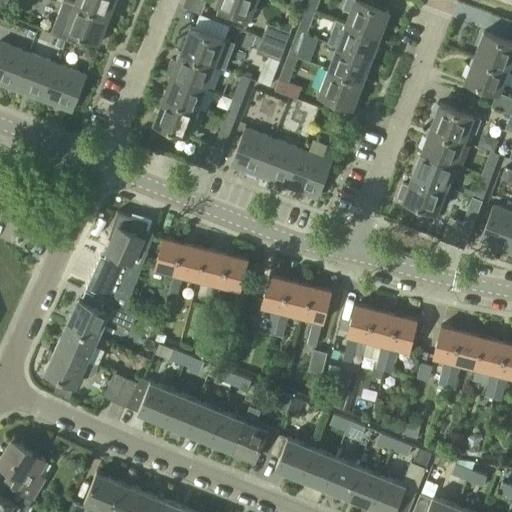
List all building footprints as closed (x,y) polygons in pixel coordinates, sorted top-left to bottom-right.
[(76,3),(68,0),(63,0),(52,30),(69,37),(71,30),(99,41),(109,15),(76,2),(76,3)] [(76,0),(76,2),(109,15),(114,0),(76,0)] [(250,16),(256,0),(216,0),(216,2),(250,16)] [(308,0),(306,6),(316,10),(319,0),(308,0)] [(380,35),(389,9),(364,0),(345,0),(343,8),(350,11),(345,22),(380,35)] [(307,33),(316,10),(306,6),(297,30),(307,33)] [(284,48),(291,30),(268,22),(262,39),(284,48)] [(371,58),(380,35),(345,22),(337,44),(371,58)] [(214,63),(224,38),(190,25),(181,50),(214,63)] [(30,29),(28,34),(34,37),(37,31),(35,31),(30,29)] [(298,55),(307,33),(297,30),(289,52),(298,55)] [(508,68),(511,56),(511,40),(484,30),(474,55),(508,68)] [(59,35),(56,44),(62,47),(66,38),(59,35)] [(267,54),(280,59),(284,48),(262,39),(257,50),(267,54)] [(0,81),(14,88),(28,51),(0,40),(0,81)] [(363,80),(371,58),(337,44),(328,67),(363,80)] [(88,48),(86,53),(89,60),(94,62),(97,51),(88,48)] [(173,72),(172,73),(206,86),(214,63),(181,50),(178,59),(172,57),(167,69),(173,72)] [(44,99),(58,62),(28,51),(14,88),(44,99)] [(279,78),(275,89),(290,95),(297,98),(302,86),(289,81),(298,55),(289,52),(279,78)] [(267,54),(258,79),(271,84),(280,59),(267,54)] [(503,80),(508,68),(474,55),(465,79),(498,92),(500,90),(504,89),(503,80)] [(73,110),(87,73),(58,62),(44,99),(73,110)] [(353,106),(363,80),(328,67),(318,93),(353,106)] [(197,108),(206,86),(172,73),(164,95),(197,108)] [(233,96),(242,99),(251,77),(242,73),(233,96)] [(187,134),(197,108),(164,95),(154,121),(187,134)] [(234,122),(242,99),(233,96),(230,102),(224,118),(234,122)] [(473,115),(439,102),(430,127),(463,140),(468,129),(476,132),(482,118),(473,114),(473,115)] [(224,147),(234,122),(224,118),(214,144),(224,147)] [(259,174),(273,138),(244,127),(230,163),(259,174)] [(455,162),(463,140),(430,127),(421,149),(455,162)] [(289,185),(302,149),(273,138),(259,174),(289,185)] [(204,166),(212,143),(201,139),(193,162),(204,166)] [(215,170),(224,147),(214,144),(212,143),(204,166),(215,170)] [(318,196),(335,150),(327,147),(323,157),(302,149),(289,185),(318,196)] [(446,186),(455,162),(421,149),(412,173),(446,186)] [(491,176),(500,154),(490,150),(481,173),(491,176)] [(511,179),(511,166),(506,164),(502,176),(511,179)] [(397,195),(403,198),(403,199),(410,202),(407,209),(433,219),(446,186),(412,173),(409,183),(403,181),(397,195)] [(482,200),(491,176),(481,173),(475,189),(466,185),(463,193),(472,196),(482,200)] [(473,224),(482,200),(472,196),(454,243),(464,247),(473,224)] [(509,250),(511,241),(511,209),(493,203),(479,239),(509,250)] [(143,264),(150,248),(157,232),(148,229),(152,220),(122,207),(112,230),(115,232),(108,248),(114,251),(143,264)] [(155,266),(175,271),(183,241),(163,236),(155,266)] [(175,271),(198,277),(206,247),(183,241),(175,271)] [(206,247),(198,277),(219,283),(227,252),(206,247)] [(114,251),(95,294),(124,307),(143,264),(114,251)] [(240,288),(248,258),(227,252),(219,283),(240,288)] [(282,309),(290,278),(269,273),(261,304),(282,309)] [(173,279),(164,277),(160,294),(169,296),(173,279)] [(282,309),(303,314),(311,284),(290,278),(282,309)] [(177,298),(181,281),(173,279),(169,296),(177,298)] [(332,289),(311,284),(303,314),(325,319),(332,289)] [(220,291),(211,289),(207,305),(213,307),(216,308),(220,291)] [(224,310),(228,293),(220,291),(216,308),(224,310)] [(124,307),(95,294),(91,304),(79,299),(68,322),(98,335),(108,312),(132,323),(137,313),(124,307)] [(358,336),(368,338),(376,307),(355,301),(347,333),(358,336)] [(382,342),(389,344),(397,312),(376,307),(368,338),(382,342)] [(418,317),(397,312),(389,344),(410,349),(418,317)] [(279,316),(271,314),(267,331),(275,333),(279,316)] [(279,316),(275,333),(284,335),(288,318),(279,316)] [(68,322),(58,346),(88,359),(98,363),(104,349),(94,345),(98,335),(68,322)] [(453,360),(455,360),(463,329),(441,323),(433,354),(444,357),(453,360)] [(321,327),(312,324),(307,342),(317,344),(321,327)] [(476,366),(484,334),(463,329),(455,360),(461,362),(476,366)] [(506,340),(484,334),(476,366),(487,368),(491,370),(497,371),(506,340)] [(511,341),(506,340),(497,371),(500,372),(511,374),(511,341)] [(347,342),(343,358),(352,360),(355,347),(356,344),(347,342)] [(58,346),(47,371),(59,377),(75,384),(80,374),(81,375),(85,375),(92,373),(95,371),(98,363),(88,359),(58,346)] [(169,358),(184,364),(189,353),(174,346),(169,358)] [(328,351),(314,347),(308,369),(322,372),(328,351)] [(378,357),(376,366),(384,368),(388,352),(380,350),(378,357)] [(388,352),(384,368),(393,370),(397,354),(388,352)] [(204,359),(189,353),(184,364),(200,370),(204,359)] [(445,384),(447,384),(453,360),(444,357),(438,382),(445,384)] [(455,360),(453,360),(447,384),(455,386),(461,362),(455,360)] [(231,384),(236,372),(220,365),(216,377),(231,384)] [(376,366),(373,376),(382,378),(384,368),(376,366)] [(498,380),(500,372),(497,371),(491,370),(485,394),(493,396),(498,380)] [(116,401),(126,376),(114,371),(104,395),(116,401)] [(236,372),(231,384),(247,390),(252,378),(236,372)] [(125,405),(141,376),(138,381),(126,376),(116,401),(125,405)] [(162,420),(174,390),(150,380),(151,379),(141,376),(125,405),(126,405),(138,410),(162,420)] [(498,380),(493,396),(502,398),(506,382),(498,380)] [(438,382),(436,392),(443,394),(445,384),(438,382)] [(185,430),(197,400),(174,390),(162,420),(185,430)] [(286,412),(293,395),(282,391),(275,407),(286,412)] [(338,392),(334,403),(346,408),(350,396),(338,392)] [(297,417),(304,400),(293,395),(286,412),(297,417)] [(209,439),(221,409),(197,400),(185,430),(209,439)] [(245,419),(232,449),(256,459),(268,429),(255,423),(261,409),(250,404),(244,419),(245,419)] [(221,409),(209,439),(232,449),(245,419),(244,419),(221,409)] [(345,430),(350,418),(334,412),(329,423),(345,430)] [(362,436),(366,425),(350,418),(345,430),(362,436)] [(376,442),(392,449),(397,437),(381,430),(376,442)] [(481,438),(482,433),(480,432),(474,432),(468,435),(466,447),(468,448),(467,453),(482,455),(485,439),(481,438)] [(311,446),(288,436),(276,465),(299,475),(311,446)] [(413,443),(397,437),(392,449),(408,455),(413,443)] [(32,497),(45,476),(35,470),(43,456),(13,438),(0,459),(0,462),(12,470),(5,481),(32,497)] [(323,485),(335,455),(311,446),(299,475),(323,485)] [(347,495),(359,465),(335,455),(323,485),(347,495)] [(436,455),(434,461),(442,465),(446,456),(436,455)] [(415,495),(427,466),(412,460),(403,483),(382,475),(370,504),(388,511),(394,511),(404,490),(415,495)] [(451,473),(467,479),(472,468),(456,461),(451,473)] [(370,504),(382,475),(359,465),(347,495),(370,504)] [(488,474),(472,468),(467,479),(483,486),(488,474)] [(108,511),(121,480),(97,470),(85,501),(108,511)] [(511,478),(507,477),(505,481),(502,480),(497,491),(511,497),(511,478)] [(110,511),(134,511),(144,489),(121,480),(108,511),(110,511)] [(32,497),(5,481),(0,489),(0,511),(16,511),(21,505),(25,508),(32,497)] [(162,511),(167,499),(144,489),(134,511),(162,511)] [(433,498),(421,493),(413,511),(453,511),(457,504),(434,495),(433,498)] [(78,511),(83,504),(70,498),(62,511),(78,511)] [(189,511),(191,509),(167,499),(162,511),(189,511)]
